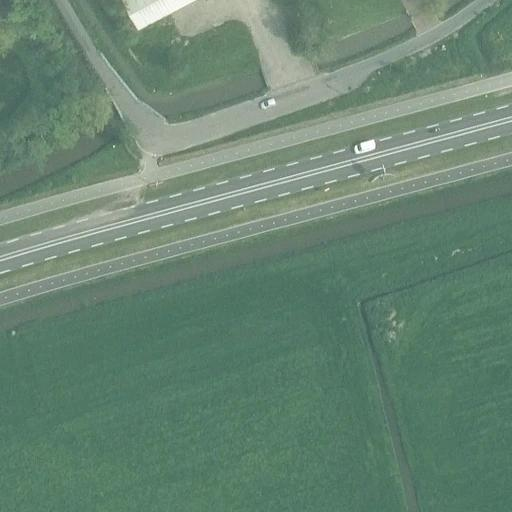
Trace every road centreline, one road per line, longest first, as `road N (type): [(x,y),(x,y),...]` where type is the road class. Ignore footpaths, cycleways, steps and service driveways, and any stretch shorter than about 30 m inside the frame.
road 1 (unclassified): [(487,0),(463,21),(358,70),(154,141),(124,113),(58,0)]
road 2 (primary): [(0,258),(511,117)]
